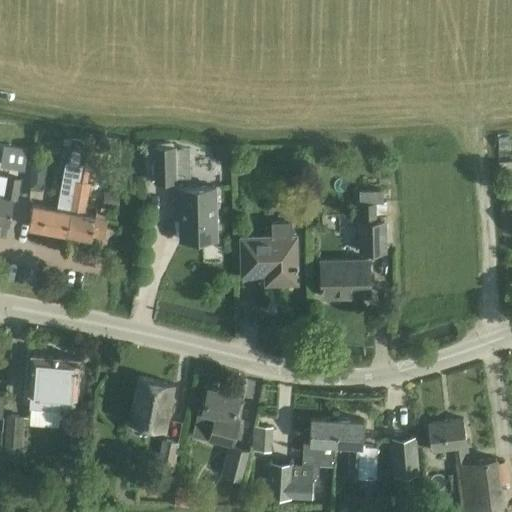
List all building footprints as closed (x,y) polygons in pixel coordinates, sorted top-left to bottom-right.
[(79,163),(67,233),(92,238),(92,234),(104,236),(107,218),(105,218),(106,214),(96,212),(95,216),(86,214),(92,182),(88,181),(95,140),(96,139),(84,136),(84,138),(84,139),(82,149),(82,151),(81,152),(81,156),(79,163)] [(4,145),(0,165),(24,169),(28,149),(4,145)] [(174,146),(154,147),(155,182),(175,181),(174,146)] [(66,161),(57,209),(33,205),(29,227),(67,233),(79,163),(66,161)] [(31,163),(29,187),(44,188),(45,164),(31,163)] [(8,177),(4,197),(0,195),(0,221),(9,223),(14,198),(16,199),(20,179),(8,177)] [(174,187),(174,191),(174,210),(179,210),(180,239),(217,238),(215,186),(174,187)] [(383,189),(359,189),(359,201),(359,221),(359,235),(360,250),(382,250),(387,250),(386,220),(382,220),(377,220),(377,213),(377,201),(383,201),(383,189)] [(273,235),(240,236),(241,248),(241,268),(264,268),(276,267),(276,283),(298,283),(297,263),(297,249),(297,235),(293,235),(293,221),(273,222),(273,235)] [(322,286),(322,296),(323,296),(323,294),(350,294),(350,296),(370,295),(369,275),(369,259),(322,260),(323,282),(320,282),(320,286),(322,286)] [(32,354),(29,390),(30,390),(29,407),(75,410),(79,357),(32,354)] [(165,429),(170,403),(174,383),(138,376),(129,421),(165,429)] [(192,435),(228,444),(232,445),(239,420),(233,418),(239,396),(208,388),(202,411),(198,409),(192,435)] [(7,414),(4,445),(20,446),(22,416),(7,414)] [(337,446),(339,418),(311,416),(310,430),(304,429),(302,464),(270,462),(268,498),(311,500),(312,478),(319,479),(320,463),(335,464),(336,446),(337,446)] [(351,475),(376,477),(377,466),(378,446),(363,445),(364,420),(339,418),(337,446),(353,447),(351,475)] [(464,418),(428,423),(432,450),(432,453),(455,450),(463,510),(470,509),(502,504),(499,484),(498,477),(496,462),(495,457),(469,461),(464,418)] [(392,438),(395,474),(417,473),(414,437),(392,438)] [(178,443),(163,439),(158,463),(173,466),(178,443)] [(253,440),(249,465),(257,467),(261,443),(253,440)] [(232,445),(228,444),(221,473),(241,478),(249,449),(232,445)] [(427,476),(418,477),(419,496),(428,496),(427,476)] [(174,503),(174,504),(199,507),(201,493),(185,491),(186,486),(176,485),(174,503)] [(240,505),(250,505),(250,494),(239,494),(240,505)] [(423,497),(410,498),(411,510),(424,509),(423,497)]
